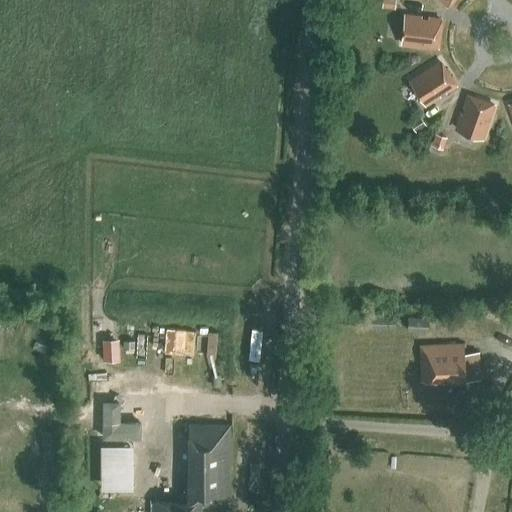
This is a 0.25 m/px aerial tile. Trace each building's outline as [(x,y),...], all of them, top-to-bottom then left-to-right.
[(428,20),(421,19),(422,16),(406,14),(403,44),(437,47),(440,18),(428,17),(428,20)] [(446,92),(456,86),(440,61),(411,80),(427,104),(440,96),(438,93),(444,89),(446,92)] [(483,137),(495,105),(467,96),(463,107),(466,108),(464,114),(461,113),(456,128),(483,137)] [(427,126),(420,115),(409,122),(416,133),(427,126)] [(435,134),(431,145),(443,149),(447,138),(435,134)] [(395,328),(395,313),(366,313),(365,327),(395,328)] [(426,331),(428,317),(407,316),(406,329),(426,331)] [(167,330),(157,331),(157,354),(167,353),(167,330)] [(156,352),(155,331),(146,331),(147,353),(156,352)] [(207,351),(228,351),(228,333),(207,333),(207,351)] [(119,340),(102,340),(102,360),(119,360),(119,340)] [(462,351),(462,342),(418,344),(420,381),(478,379),(477,350),(462,351)] [(164,408),(165,450),(177,449),(176,408),(164,408)] [(229,501),(230,424),(188,424),(187,502),(152,501),(151,511),(203,511),(204,501),(229,501)] [(254,467),(262,436),(250,433),(242,464),(254,467)]
